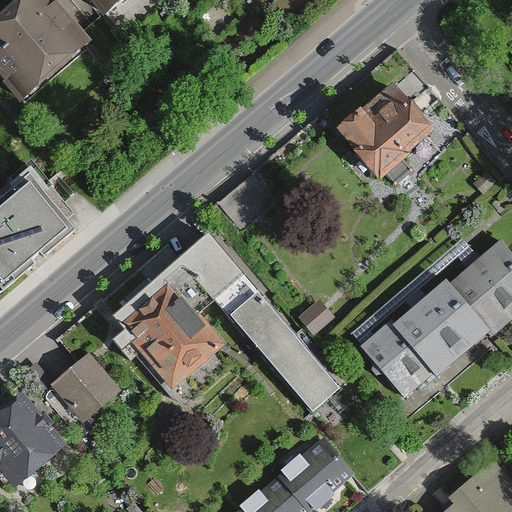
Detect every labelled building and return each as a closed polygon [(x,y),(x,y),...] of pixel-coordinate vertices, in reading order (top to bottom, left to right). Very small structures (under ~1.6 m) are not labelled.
[(75,41),(38,0),(33,0),(0,29),(0,86),(23,113),(88,56),(75,41)] [(80,0),(98,20),(103,26),(133,0),(80,0)] [(432,136),(389,90),(336,138),(349,152),(379,185),(432,136)] [(34,169),(0,197),(0,291),(2,293),(74,231),(66,221),(74,214),(48,184),(34,169)] [(254,176),(219,207),(238,230),(274,198),(254,176)] [(200,325),(247,284),(210,242),(182,266),(153,291),(147,283),(122,305),(129,313),(115,325),(122,333),(166,294),(196,328),(200,325)] [(511,324),(511,258),(501,245),(447,290),(490,340),(491,342),(511,324)] [(437,385),(490,340),(447,290),(446,288),(393,333),(432,379),(437,385)] [(166,294),(122,333),(126,338),(135,348),(131,351),(172,398),(224,352),(200,325),(196,328),(166,294)] [(335,319),(318,302),(300,319),(316,336),(335,319)] [(339,395),(258,303),(231,326),(312,418),(339,395)] [(405,402),(432,379),(393,333),(389,329),(362,352),(405,402)] [(135,348),(126,338),(113,348),(116,352),(122,358),(131,351),(135,348)] [(100,366),(90,354),(50,388),(85,429),(125,394),(100,366)] [(67,454),(21,401),(0,418),(0,477),(17,497),(48,470),(67,454)] [(345,511),(367,494),(322,440),(280,475),(311,511),(345,511)] [(453,511),(511,511),(511,487),(493,466),(458,497),(448,506),(453,511)] [(311,511),(280,475),(237,511),(311,511)]
